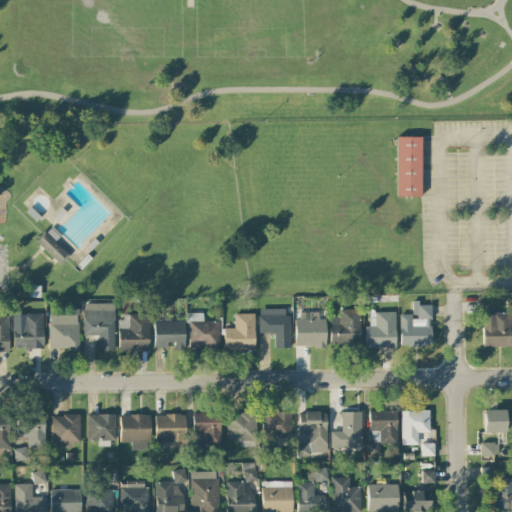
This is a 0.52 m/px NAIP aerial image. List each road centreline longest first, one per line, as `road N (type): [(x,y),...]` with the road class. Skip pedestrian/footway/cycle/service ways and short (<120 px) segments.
road 1 (residential): [(511,378),(0,382)]
road 2 (residential): [(452,295),(458,511)]
